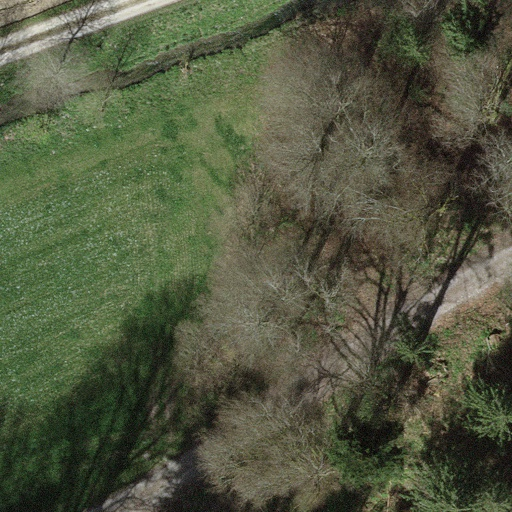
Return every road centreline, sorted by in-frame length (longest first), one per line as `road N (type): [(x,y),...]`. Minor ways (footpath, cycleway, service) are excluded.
road 1 (track): [(40,511),(299,328),(511,244)]
road 2 (track): [(151,0),(0,52)]
